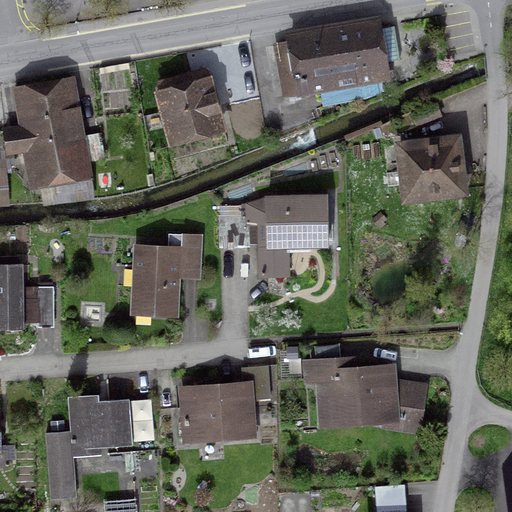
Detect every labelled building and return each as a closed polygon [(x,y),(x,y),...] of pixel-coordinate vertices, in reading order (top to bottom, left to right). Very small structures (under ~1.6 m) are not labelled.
[(287,35),(297,97),(396,81),(386,19),(287,35)] [(216,77),(158,93),(174,148),(232,132),(216,77)] [(78,79),(12,89),(17,122),(2,124),(6,153),(24,150),(30,188),(93,178),(78,79)] [(474,196),(467,139),(400,147),(407,204),(474,196)] [(333,197),(271,198),(272,226),(260,227),(261,278),(291,277),(291,248),(334,247),(333,197)] [(248,205),(219,206),(220,247),(249,246),(248,205)] [(188,248),(133,245),(129,314),(184,317),(186,281),(204,282),(206,235),(189,234),(188,248)] [(0,267),(0,328),(33,327),(30,266),(0,267)] [(54,326),(53,288),(34,288),(34,327),(54,326)] [(346,358),(302,362),(304,384),(315,383),(319,428),(401,420),(396,366),(347,370),(346,358)] [(245,381),(178,387),(183,444),(258,438),(254,398),(272,396),(269,364),(243,367),(245,381)] [(45,433),(48,498),(75,497),(74,454),(100,453),(100,442),(130,441),(127,391),(100,393),(99,384),(68,386),(70,432),(45,433)]
